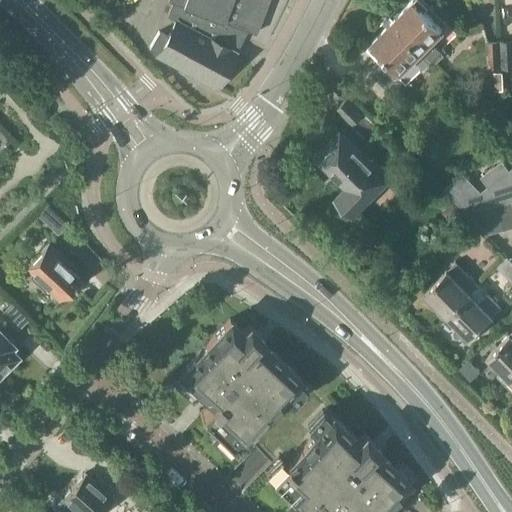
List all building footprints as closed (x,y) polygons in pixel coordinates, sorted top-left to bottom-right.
[(216,86),(235,51),(233,50),(242,27),(254,32),(266,0),(172,0),(176,1),(171,16),(177,19),(168,35),(159,30),(150,47),(160,52),(158,54),(216,86)] [(401,4),(388,17),(417,46),(430,60),(457,33),(423,0),(412,0),(405,8),(401,4)] [(378,56),(406,84),(430,60),(417,46),(388,17),(377,28),(381,32),(367,46),(378,56)] [(511,37),(501,38),(503,66),(503,68),(511,67),(511,37)] [(501,38),(486,39),(488,67),(503,66),(501,38)] [(364,113),(348,96),(336,109),(340,113),(338,114),(346,123),(348,121),(352,125),(364,113)] [(352,212),(355,209),(387,178),(334,124),(321,137),(328,144),(318,154),(334,170),(332,172),(337,178),(339,176),(349,185),(337,197),(352,212)] [(464,180),(448,193),(468,211),(497,204),(501,203),(498,200),(511,189),(511,166),(481,191),(468,177),(464,180)] [(511,207),(510,201),(501,203),(497,204),(503,229),(511,226),(511,207)] [(57,232),(67,222),(46,203),(37,213),(57,232)] [(503,229),(497,204),(468,211),(490,232),(503,229)] [(78,277),(69,269),(70,268),(45,245),(23,268),(43,287),(47,284),(61,297),(75,280),(78,277)] [(511,261),(506,256),(496,266),(511,282),(511,261)] [(446,315),(469,292),(478,284),(455,261),(423,292),(446,315)] [(469,292),(446,315),(469,338),(501,307),(487,293),(478,302),(469,292)] [(14,302),(3,312),(20,329),(30,318),(14,302)] [(199,390),(201,392),(202,393),(201,394),(211,403),(199,415),(215,430),(208,438),(227,456),(284,396),(292,404),(306,388),(298,381),(300,379),(262,342),(265,340),(248,324),(242,331),(230,319),(172,380),(191,398),(199,390)] [(0,373),(1,375),(13,363),(10,360),(17,354),(10,347),(13,344),(0,330),(0,373)] [(511,330),(486,355),(510,379),(511,376),(511,330)] [(469,358),(459,368),(470,380),(480,370),(469,358)] [(288,500),(299,510),(299,511),(298,511),(378,511),(407,481),(377,452),(380,450),(364,434),(357,441),(331,416),(329,418),(321,411),(307,426),(315,434),(287,463),(277,453),(261,470),(290,498),(288,500)] [(113,497),(111,496),(105,491),(109,486),(96,475),(92,479),(84,473),(62,499),(76,511),(116,511),(117,511),(108,504),(113,497)]
